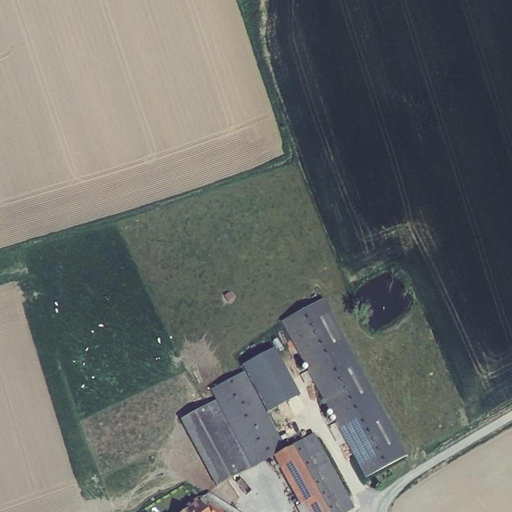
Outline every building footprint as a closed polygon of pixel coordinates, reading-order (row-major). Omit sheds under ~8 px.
[(322,299),(280,321),(364,477),(406,455),(322,299)] [(241,367),(243,372),(266,414),(298,396),(273,349),(241,367)] [(346,511),(353,509),(313,434),(291,445),(291,446),(285,449),(266,414),(243,372),(209,390),(215,400),(179,420),(215,487),(272,457),(298,505),(295,507),(297,511),(346,511)] [(196,501),(204,511),(238,511),(208,492),(196,501)] [(204,511),(196,501),(194,498),(184,506),(186,508),(180,511),(204,511)]
